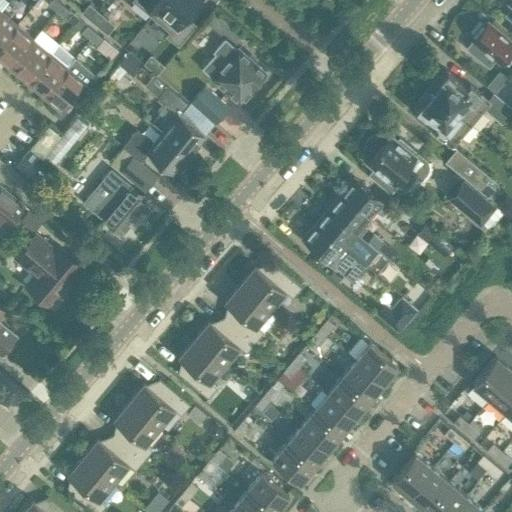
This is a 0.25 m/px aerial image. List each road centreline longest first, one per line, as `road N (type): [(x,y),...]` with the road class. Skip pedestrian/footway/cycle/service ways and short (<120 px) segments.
road 1 (residential): [(25,441),(350,72)]
road 2 (residential): [(511,308),(487,301),(409,390),(348,462),(343,501)]
